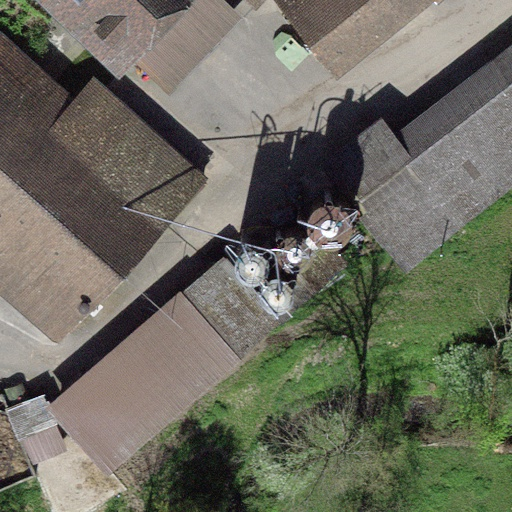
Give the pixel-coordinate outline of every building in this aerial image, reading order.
[(65,0),(129,59),(184,0),(65,0)] [(279,0),(330,63),(408,0),(279,0)] [(511,159),(511,57),(396,146),(380,125),(331,163),(396,247),(511,159)] [(0,241),(79,311),(188,192),(85,102),(54,137),(0,89),(0,241)] [(222,258),(51,409),(102,467),(273,316),(222,258)]
